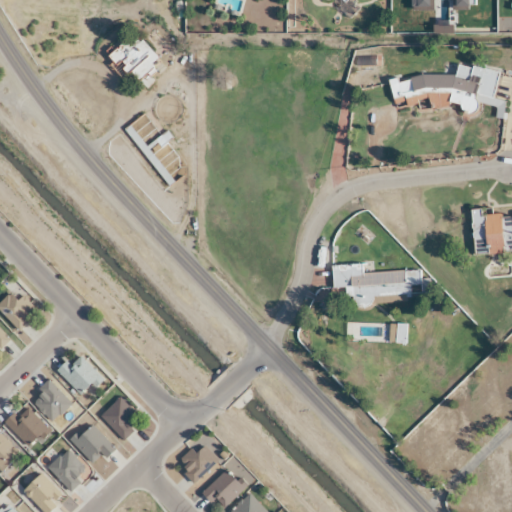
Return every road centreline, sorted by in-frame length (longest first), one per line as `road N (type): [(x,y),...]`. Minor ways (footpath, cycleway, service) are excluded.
road 1 (tertiary): [(0,37),(108,180),(423,511)]
road 2 (residential): [(267,349),(295,295),(317,223),(338,196),(360,186),(509,169)]
road 3 (residential): [(183,426),(0,237)]
road 4 (residential): [(216,397),(90,511)]
